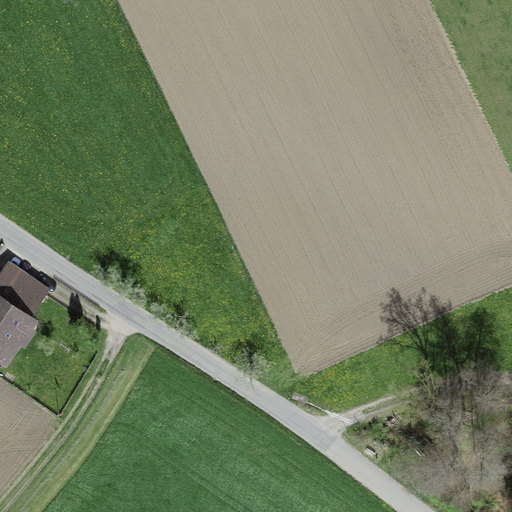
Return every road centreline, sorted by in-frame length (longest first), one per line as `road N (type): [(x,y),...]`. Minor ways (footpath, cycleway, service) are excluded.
road 1 (unclassified): [(0,222),(430,511)]
road 2 (track): [(313,431),(406,397),(511,379)]
